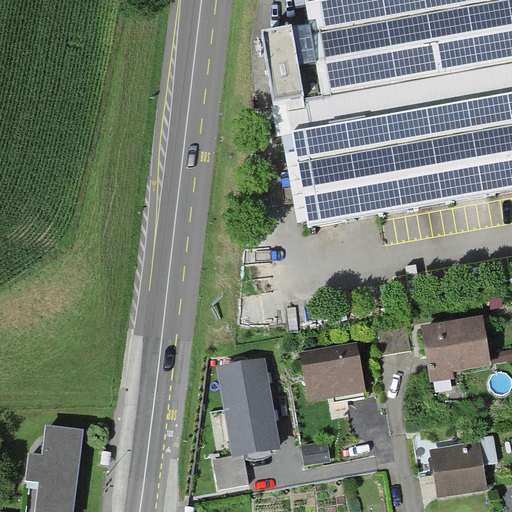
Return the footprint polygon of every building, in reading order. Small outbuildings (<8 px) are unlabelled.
[(511,0),(305,0),(312,35),(263,44),(275,112),(287,110),(309,231),(511,195),(511,0)] [(467,376),(503,370),(496,324),(435,333),(443,390),(468,386),(467,376)] [(374,395),(364,344),(309,355),(320,407),(374,395)] [(262,362),(213,371),(230,463),(279,454),(275,431),(266,382),(262,362)] [(72,511),(78,435),(42,433),(40,463),(27,462),(25,490),(39,491),(37,511),(72,511)] [(446,497),(495,491),(488,445),(440,452),(446,497)]
